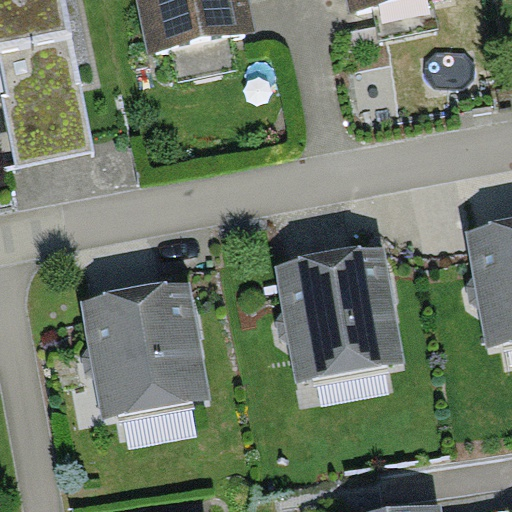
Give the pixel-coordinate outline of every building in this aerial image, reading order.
[(93,145),(63,0),(0,0),(0,85),(15,160),(93,145)] [(146,0),(158,58),(247,40),(238,0),(146,0)] [(448,0),(357,0),(361,18),(448,0)] [(511,241),(480,248),(486,278),(480,280),(473,290),(475,305),(486,312),(491,311),(497,343),(511,340),(511,241)] [(377,268),(290,284),(296,315),(290,316),(283,326),(285,341),(296,348),(301,347),(307,379),(395,363),(388,326),(393,320),(390,307),(383,303),(377,268)] [(182,305),(96,321),(102,352),(96,353),(88,363),(91,378),(102,385),(106,384),(113,417),(200,400),(193,363),(199,357),(196,344),(189,340),(182,305)]
